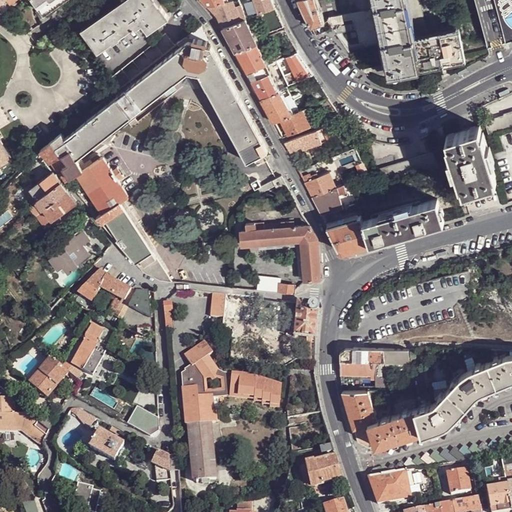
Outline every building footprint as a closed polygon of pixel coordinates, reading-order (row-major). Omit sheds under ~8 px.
[(37,0),(42,6),(43,7),(44,8),(55,0),(37,0)] [(46,11),(61,0),(55,0),(44,8),(45,10),(46,11)] [(169,18),(161,6),(154,10),(146,0),(128,0),(85,31),(82,28),(81,29),(98,52),(108,46),(125,34),(133,28),(135,30),(143,25),(149,33),(169,18)] [(122,0),(82,28),(85,31),(128,0),(122,0)] [(156,0),(146,0),(154,10),(161,6),(156,0)] [(224,28),(242,20),(234,0),(230,0),(228,0),(225,1),(207,5),(218,16),(224,28)] [(234,0),(242,20),(247,19),(248,18),(240,0),(234,0)] [(272,0),(262,0),(258,2),(262,12),(275,7),(272,0)] [(298,0),(302,8),(312,27),(325,23),(324,22),(318,1),(317,0),(298,0)] [(324,22),(328,20),(329,19),(329,17),(339,15),(335,0),(321,0),(318,1),(324,22)] [(428,36),(420,0),(349,0),(352,12),(353,16),(360,51),(385,46),(428,37),(428,36)] [(498,46),(507,43),(495,0),(475,0),(489,48),(498,46)] [(511,0),(495,0),(507,43),(511,41),(511,0)] [(43,7),(42,6),(36,10),(39,14),(45,10),(44,8),(43,7)] [(268,33),(284,27),(282,23),(277,13),(275,7),(262,12),(259,14),(268,33)] [(45,10),(39,14),(44,22),(50,18),(48,14),(46,11),(45,10)] [(339,15),(329,17),(329,19),(328,20),(332,26),(337,25),(344,23),(343,18),(342,14),(339,15)] [(353,16),(343,18),(344,23),(337,25),(355,52),(360,51),(353,16)] [(257,43),(247,19),(242,20),(224,28),(237,52),(257,43)] [(390,73),(467,59),(461,30),(428,36),(428,37),(385,46),(390,73)] [(53,31),(45,37),(51,45),(59,39),(53,31)] [(175,45),(166,34),(110,77),(119,89),(175,45)] [(262,40),(257,43),(262,53),(261,54),(267,65),(274,62),(262,40)] [(188,41),(65,137),(77,158),(79,156),(99,140),(104,137),(138,110),(144,105),(146,104),(174,82),(177,81),(180,78),(185,74),(187,72),(199,75),(200,77),(203,83),(205,87),(207,89),(223,118),(237,143),(239,148),(247,162),(264,153),(268,151),(211,45),(206,44),(193,42),(188,41)] [(248,73),(267,65),(261,54),(262,53),(257,43),(237,52),(248,73)] [(289,73),(307,66),(297,51),(283,58),(289,73)] [(280,91),(267,65),(248,73),(262,98),(280,91)] [(293,80),(295,84),(304,80),(302,76),(293,80)] [(309,95),(313,104),(319,102),(328,98),(323,89),(309,95)] [(262,98),(274,122),(281,119),(292,114),(280,91),(262,98)] [(324,115),(336,110),(335,107),(328,98),(319,102),(324,115)] [(281,119),(289,135),(310,127),(301,110),(298,111),(292,114),(281,119)] [(486,122),(489,134),(511,127),(511,111),(504,114),(505,116),(486,122)] [(317,129),(321,142),(331,138),(326,126),(317,129)] [(464,193),(497,183),(495,177),(497,176),(484,133),(482,133),(480,126),(447,136),(449,143),(448,143),(461,186),(462,186),(464,193)] [(302,150),(321,143),(321,142),(317,129),(295,138),(300,147),(302,150)] [(50,159),(67,180),(78,173),(84,169),(83,168),(77,158),(65,137),(63,133),(60,135),(44,147),(42,150),(43,150),(50,159)] [(0,165),(12,158),(0,137),(0,165)] [(285,142),(291,153),(300,147),(295,138),(285,142)] [(439,168),(435,153),(376,171),(381,186),(439,168)] [(102,156),(100,156),(85,166),(83,168),(84,169),(78,173),(103,212),(121,200),(121,201),(124,199),(127,197),(128,196),(128,194),(118,178),(112,170),(104,157),(102,156)] [(359,164),(364,171),(363,172),(365,176),(370,174),(369,174),(364,161),(359,164)] [(316,163),(300,170),(304,179),(316,173),(320,172),(316,163)] [(123,175),(118,167),(112,170),(118,178),(123,175)] [(78,202),(52,170),(50,171),(51,173),(39,182),(34,185),(39,192),(28,200),(31,204),(29,205),(43,225),(53,218),(53,219),(78,202)] [(313,197),(337,188),(330,172),(318,177),(306,182),(313,197)] [(318,177),(316,173),(304,179),(306,182),(318,177)] [(286,185),(282,176),(273,181),(277,189),(286,185)] [(351,182),(344,185),(346,194),(340,195),(344,208),(358,204),(351,182)] [(338,188),(340,195),(346,194),(344,185),(338,188)] [(340,195),(338,188),(337,188),(313,197),(323,215),(344,208),(340,195)] [(151,243),(124,199),(121,201),(149,244),(151,243)] [(445,222),(439,199),(422,204),(421,201),(371,216),(371,218),(363,221),(370,244),(445,222)] [(121,201),(121,200),(103,212),(97,216),(136,262),(142,259),(146,264),(157,258),(153,252),(149,244),(121,201)] [(346,251),(370,244),(363,221),(361,215),(328,226),(339,249),(346,251)] [(318,238),(310,225),(301,226),(294,227),(282,228),(265,229),(257,230),(255,230),(255,224),(246,224),(246,231),(241,232),(242,247),(297,241),(301,241),(318,239),(318,238)] [(76,235),(84,245),(90,239),(83,230),(76,235)] [(65,247),(51,258),(66,278),(81,266),(79,265),(92,255),(84,245),(76,235),(62,244),(65,247)] [(321,271),(318,239),(301,241),(304,279),(304,280),(320,280),(320,276),(321,271)] [(172,282),(157,258),(146,264),(141,268),(143,272),(161,280),(172,282)] [(142,259),(136,262),(141,268),(146,264),(142,259)] [(97,274),(78,293),(79,294),(75,299),(86,307),(90,302),(91,303),(100,289),(107,277),(108,276),(100,270),(97,273),(97,274)] [(131,289),(107,277),(100,289),(125,301),(131,289)] [(259,277),(257,291),(279,293),(280,284),(280,280),(259,277)] [(297,286),(280,284),(279,293),(296,295),(297,290),(297,286)] [(136,291),(131,289),(125,301),(130,304),(136,291)] [(130,304),(118,324),(136,325),(136,327),(152,326),(151,317),(154,317),(154,311),(150,311),(148,291),(138,292),(136,291),(130,304)] [(213,293),(211,317),(224,319),(226,294),(213,293)] [(230,301),(226,294),(224,319),(233,320),(240,320),(242,302),(241,302),(230,301)] [(319,314),(318,312),(319,310),(319,307),(317,305),(314,304),(311,304),(310,303),(297,302),(296,313),(295,330),(295,337),(299,338),(317,339),(319,314)] [(164,305),(165,312),(171,312),(172,312),(172,304),(164,305)] [(296,313),(289,312),(288,324),(292,325),(292,327),(292,330),(295,330),(296,313)] [(224,319),(223,325),(225,327),(228,330),(232,331),(233,320),(224,319)] [(136,325),(118,324),(118,325),(137,335),(136,327),(136,325)] [(85,341),(72,364),(94,377),(105,358),(104,358),(110,346),(99,340),(103,331),(91,325),(85,336),(85,340),(85,341)] [(66,360),(72,364),(85,341),(79,337),(66,360)] [(316,361),(317,339),(299,338),(299,359),(316,361)] [(205,344),(184,358),(187,363),(191,368),(194,373),(203,382),(205,382),(210,381),(212,384),(216,381),(217,380),(216,378),(223,380),(224,394),(229,399),(238,400),(254,402),(253,403),(261,404),(261,406),(270,407),(270,409),(279,410),(282,387),(273,384),(265,381),(257,379),(249,378),(231,376),(224,375),(218,373),(208,359),(213,355),(205,344)] [(383,349),(354,347),(353,348),(355,361),(384,362),(383,349)] [(355,361),(353,348),(346,348),(340,351),(340,360),(355,361)] [(404,350),(383,349),(384,362),(391,363),(409,364),(408,350),(404,350)] [(511,355),(506,357),(498,359),(486,364),(475,368),(468,371),(464,374),(457,380),(451,387),(443,395),(438,400),(435,403),(433,404),(424,406),(415,409),(423,432),(431,430),(436,429),(440,427),(444,425),(447,424),(450,422),(453,419),(457,416),(460,412),(472,400),(476,396),(484,391),(489,388),(502,384),(511,381),(511,380),(511,355)] [(62,368),(50,359),(30,384),(48,397),(68,373),(62,368)] [(340,360),(341,374),(356,375),(355,361),(340,360)] [(355,361),(356,375),(360,375),(372,376),(376,376),(376,379),(376,386),(387,387),(385,369),(384,362),(355,361)] [(75,380),(77,381),(82,373),(65,362),(62,368),(68,373),(75,378),(74,379),(75,380)] [(409,364),(391,363),(391,369),(403,369),(404,376),(406,375),(406,379),(411,379),(409,364)] [(185,373),(188,377),(194,373),(191,368),(184,372),(185,373)] [(188,377),(185,373),(181,376),(182,389),(185,428),(188,428),(210,426),(216,425),(215,411),(213,411),(212,400),(229,399),(224,394),(205,396),(203,382),(194,373),(188,377)] [(359,386),(360,375),(356,375),(341,374),(342,385),(359,386)] [(207,393),(205,382),(203,382),(205,396),(224,394),(223,380),(216,378),(217,380),(216,381),(221,382),(222,392),(207,393)] [(342,390),(354,428),(369,423),(369,422),(377,420),(368,390),(342,390)] [(9,397),(0,397),(0,429),(22,429),(28,433),(26,435),(40,445),(46,435),(35,426),(37,424),(37,421),(27,413),(15,413),(15,401),(9,397)] [(76,409),(71,410),(77,415),(83,420),(88,412),(83,409),(81,409),(76,409)] [(135,409),(132,416),(142,421),(146,414),(135,409)] [(423,432),(415,409),(377,420),(369,422),(369,423),(375,446),(423,432)] [(55,421),(46,414),(39,423),(49,431),(55,421)] [(143,426),(140,432),(150,437),(160,432),(159,416),(149,416),(143,426)] [(138,423),(134,429),(140,432),(143,426),(138,423)] [(369,448),(375,446),(369,423),(354,428),(358,442),(369,448)] [(188,428),(194,484),(209,483),(215,482),(214,469),(214,464),(213,459),(213,458),(213,452),(213,451),(210,426),(188,428)] [(100,431),(90,448),(115,461),(125,444),(100,431)] [(383,467),(373,470),(369,477),(369,478),(405,471),(418,468),(418,470),(511,451),(511,437),(507,443),(502,439),(498,445),(492,441),(488,446),(483,443),(478,449),(473,445),(469,450),(464,446),(459,452),(454,448),(449,454),(444,450),(440,456),(434,452),(430,458),(426,455),(422,460),(417,457),(413,463),(409,460),(404,465),(400,462),(396,468),(391,465),(387,470),(383,467)] [(322,446),(323,453),(335,451),(333,444),(322,446)] [(159,451),(152,464),(166,470),(171,472),(170,471),(170,457),(159,451)] [(170,471),(179,471),(178,455),(170,457),(170,471)] [(314,487),(343,478),(336,456),(308,464),(314,487)] [(314,487),(308,464),(298,466),(304,489),(314,487)] [(472,467),(466,468),(471,490),(476,489),(472,467)] [(431,468),(419,470),(418,470),(418,468),(405,471),(410,498),(435,493),(431,468)] [(471,490),(466,468),(446,472),(451,494),(471,490)] [(410,498),(405,471),(369,478),(368,478),(378,504),(410,498)] [(79,511),(95,511),(100,491),(92,489),(93,486),(77,483),(73,499),(81,501),(81,505),(79,511)] [(498,511),(503,511),(511,510),(511,509),(508,489),(507,484),(503,485),(493,487),(497,507),(498,511)] [(497,507),(493,487),(487,488),(491,508),(497,507)] [(453,502),(455,511),(465,511),(471,511),(480,509),(478,497),(453,502)] [(324,506),(326,511),(347,511),(344,501),(324,506)] [(26,511),(37,511),(35,502),(25,504),(26,511)] [(440,505),(441,511),(455,511),(453,502),(442,504),(440,505)]
